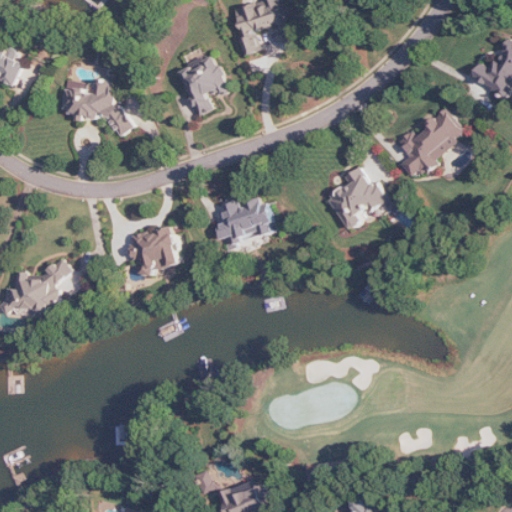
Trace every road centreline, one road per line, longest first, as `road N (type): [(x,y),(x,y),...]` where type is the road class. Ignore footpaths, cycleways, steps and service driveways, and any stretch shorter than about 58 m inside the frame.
road 1 (residential): [(447,0),(414,47),(353,103),(180,172),(140,185),(77,189),(0,153)]
road 2 (track): [(511,456),(487,474),(470,475),(326,465),(310,484),(306,511)]
